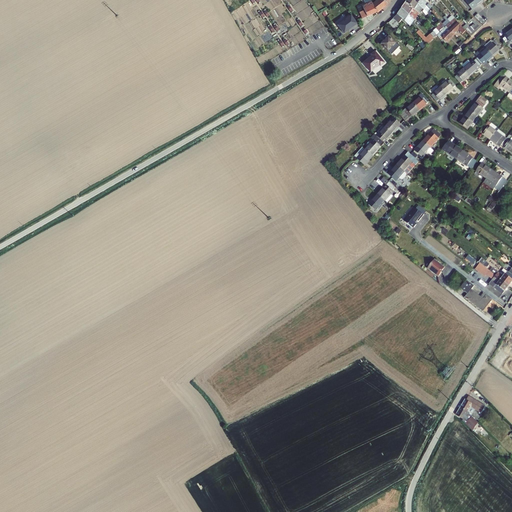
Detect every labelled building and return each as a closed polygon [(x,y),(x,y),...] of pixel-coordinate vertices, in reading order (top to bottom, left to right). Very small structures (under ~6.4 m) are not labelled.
[(376,12),(372,4),(370,0),(363,0),(366,4),(357,8),(362,19),(376,12)] [(381,0),(376,0),(372,4),(376,12),(377,13),(386,5),(387,4),(381,0)] [(414,10),(419,13),(422,9),(417,4),(413,0),(407,0),(406,2),(414,10)] [(413,0),(417,4),(422,9),(427,3),(422,0),(413,0)] [(483,0),(467,0),(466,1),(472,9),(483,0)] [(402,8),(415,20),(419,13),(414,10),(406,2),(402,8)] [(402,8),(397,15),(393,19),(388,23),(395,30),(400,25),(399,24),(402,19),(410,26),(415,20),(402,8)] [(474,15),(482,24),(485,21),(478,12),(474,15)] [(454,18),(449,13),(445,17),(449,22),(454,18)] [(351,15),(337,25),(344,33),(348,30),(353,26),(354,27),(358,24),(351,15)] [(466,31),(461,26),(454,18),(449,22),(449,23),(446,26),(453,34),(457,30),(458,32),(459,31),(462,34),(466,31)] [(468,26),(473,32),(480,25),(475,20),(468,26)] [(469,35),(473,32),(468,26),(465,22),(461,26),(466,31),(469,35)] [(453,34),(446,26),(444,27),(439,32),(437,34),(441,38),(443,36),(446,40),(453,34)] [(424,45),(431,39),(428,36),(428,37),(427,36),(423,39),(417,31),(414,33),(424,45)] [(431,39),(437,34),(435,31),(428,36),(431,39)] [(388,51),(396,43),(389,36),(381,44),(388,51)] [(486,47),(492,55),(500,49),(499,48),(501,46),(494,38),(492,40),(491,39),(484,44),(486,47)] [(492,55),(486,47),(479,53),(478,51),(475,53),(478,57),(483,63),(492,55)] [(364,62),(373,73),(386,61),(378,51),(364,62)] [(464,67),(470,75),(480,67),(479,66),(483,63),(478,57),(474,60),(473,59),(471,61),(469,59),(462,65),(464,67)] [(470,75),(464,67),(457,73),(457,74),(455,76),(460,82),(462,80),(463,81),(470,75)] [(497,88),(499,85),(498,84),(504,76),(501,74),(493,85),(497,88)] [(511,86),(511,82),(504,76),(498,84),(499,85),(508,92),(511,86)] [(447,81),(440,87),(447,95),(453,89),(453,88),(455,85),(450,79),(448,82),(447,81)] [(439,101),(447,95),(440,87),(433,93),(431,95),(436,102),(438,100),(439,101)] [(487,100),(481,95),(470,110),(477,116),(483,109),(482,108),(485,104),(484,104),(487,100)] [(420,97),(413,103),(420,111),(427,105),(426,104),(428,102),(423,96),(421,98),(420,97)] [(413,116),(420,111),(413,103),(406,109),(407,110),(400,115),(405,121),(412,116),(413,116)] [(477,116),(470,110),(459,124),(467,129),(477,116)] [(385,127),(392,133),(401,124),(393,118),(385,127)] [(480,132),(490,140),(496,132),(489,126),(491,124),(488,122),(480,132)] [(377,136),(384,143),(392,133),(385,127),(377,136)] [(423,141),(430,148),(441,135),(440,135),(437,132),(434,129),(431,132),(423,141)] [(500,147),(501,146),(506,139),(503,137),(505,135),(498,130),(496,132),(490,140),(500,147)] [(373,140),(365,149),(373,156),(384,143),(377,136),(374,134),(371,138),(373,140)] [(511,137),(509,135),(506,139),(501,146),(511,153),(511,152),(511,137)] [(430,148),(423,141),(414,151),(422,157),(430,148)] [(457,159),(463,151),(452,144),(446,152),(457,159)] [(357,159),(364,165),(373,156),(365,149),(365,150),(362,147),(354,156),(357,158),(357,159)] [(463,151),(457,159),(471,169),(477,161),(463,151)] [(408,152),(396,165),(406,174),(407,174),(418,162),(408,152)] [(492,170),(481,163),(476,171),(486,178),(492,170)] [(406,174),(396,165),(388,174),(396,181),(399,177),(401,179),(403,179),(406,175),(406,174)] [(502,177),(492,170),(486,178),(484,181),(495,188),(502,177)] [(395,187),(384,177),(381,181),(385,185),(377,194),(385,201),(387,202),(393,196),(390,194),(391,194),(390,193),(395,187)] [(385,201),(377,194),(368,205),(376,211),(385,201)] [(423,215),(414,208),(404,221),(412,228),(416,223),(415,223),(417,220),(418,221),(423,215)] [(476,261),(468,255),(466,259),(473,264),(476,261)] [(489,271),(486,268),(489,264),(482,258),(478,262),(480,263),(475,269),(485,277),(487,274),(493,278),(489,283),(502,294),(509,286),(489,271)] [(434,259),(427,269),(438,277),(442,272),(440,271),(441,270),(442,271),(445,267),(434,259)] [(492,268),(489,271),(509,286),(511,281),(511,274),(508,272),(504,269),(500,274),(492,268)] [(474,286),(467,279),(460,288),(467,294),(465,298),(483,312),(492,300),(484,293),(480,297),(471,290),(474,286)] [(465,399),(460,407),(468,412),(472,416),(475,410),(481,414),(485,406),(469,396),(467,400),(465,399)] [(460,407),(456,415),(462,420),(473,431),(478,423),(473,417),(472,416),(468,412),(460,407)]
